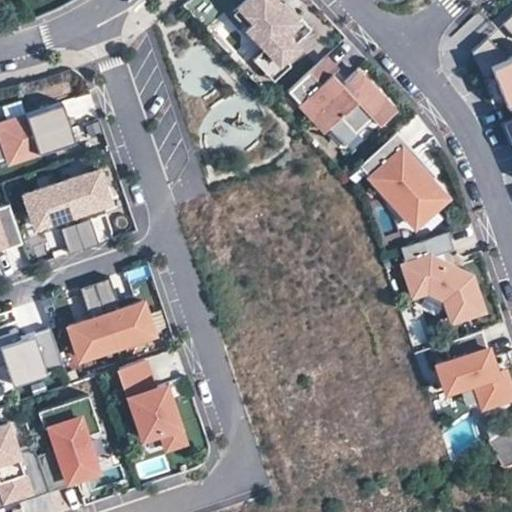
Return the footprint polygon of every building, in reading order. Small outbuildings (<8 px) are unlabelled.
[(294,44),(310,29),(299,17),(296,21),(276,0),(245,0),(237,8),(250,22),(245,26),(265,47),(279,62),(283,58),(296,46),(294,44)] [(511,11),(501,22),(511,33),(511,11)] [(511,55),(507,57),(487,35),(471,50),(482,78),(493,73),(506,104),(508,103),(511,113),(511,116),(511,117),(511,119),(511,55)] [(290,65),(283,58),(279,62),(265,47),(252,59),(273,81),(290,65)] [(337,70),(325,57),(288,92),(326,132),(341,118),(356,133),(372,117),(380,125),(395,111),(356,70),(342,84),(333,74),(337,70)] [(9,162),(75,140),(62,101),(0,121),(0,159),(7,158),(9,162)] [(341,118),(326,132),(341,147),(356,133),(341,118)] [(431,167),(396,131),(359,165),(418,225),(449,195),(426,172),(431,167)] [(98,169),(60,182),(71,214),(108,201),(98,169)] [(32,227),(71,214),(60,182),(21,195),(32,227)] [(22,244),(8,204),(0,206),(0,246),(4,245),(5,249),(22,244)] [(74,223),(83,249),(98,244),(89,218),(74,223)] [(60,228),(69,254),(83,249),(74,223),(60,228)] [(449,231),(400,247),(406,264),(402,265),(413,296),(427,291),(445,300),(453,322),(484,312),(472,277),(440,261),(438,255),(455,250),(449,231)] [(109,277),(94,282),(116,346),(153,334),(142,301),(120,309),(109,277)] [(116,346),(94,282),(79,287),(90,319),(68,327),(79,359),(116,346)] [(64,369),(51,329),(20,339),(17,330),(0,335),(0,364),(5,363),(13,386),(64,369)] [(495,371),(481,330),(443,342),(448,358),(436,362),(445,389),(459,384),(473,379),(479,398),(482,405),(511,394),(511,393),(503,368),(495,371)] [(144,359),(118,368),(141,438),(160,432),(179,426),(164,384),(153,387),(144,359)] [(465,403),(479,398),(473,379),(459,384),(465,403)] [(37,459),(49,492),(69,485),(65,474),(95,464),(86,435),(100,430),(88,394),(38,411),(44,429),(49,427),(58,453),(37,459)] [(511,422),(488,440),(501,464),(511,461),(511,422)] [(7,424),(0,425),(0,489),(4,501),(29,493),(31,498),(49,492),(37,459),(32,444),(16,450),(7,424)] [(179,426),(160,432),(166,449),(184,442),(179,426)] [(0,489),(0,508),(31,498),(29,493),(4,501),(0,489)]
